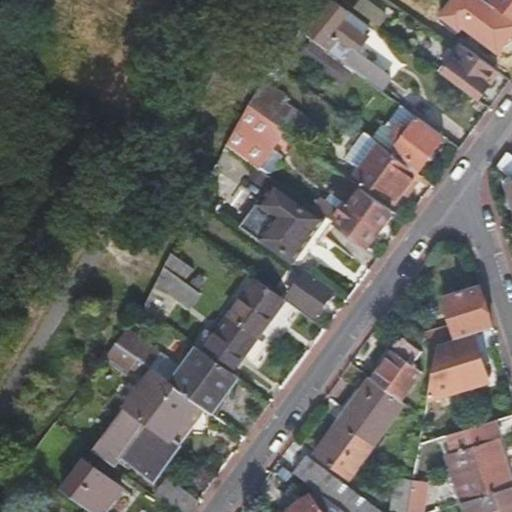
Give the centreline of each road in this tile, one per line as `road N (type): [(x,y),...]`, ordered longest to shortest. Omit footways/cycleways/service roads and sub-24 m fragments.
road 1 (residential): [(0,417),(105,229),(262,0)]
road 2 (residential): [(212,511),(455,186)]
road 3 (residential): [(455,186),(470,204),(511,331)]
